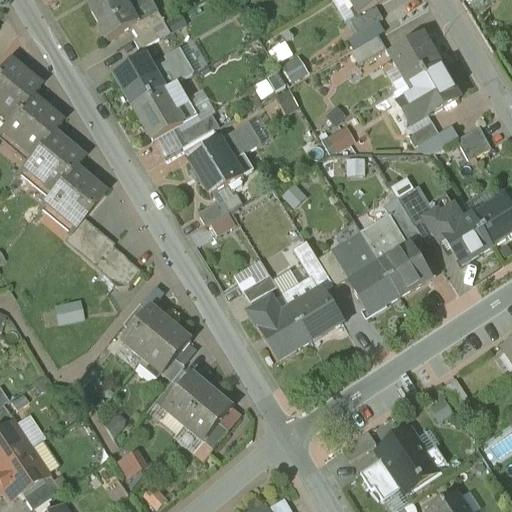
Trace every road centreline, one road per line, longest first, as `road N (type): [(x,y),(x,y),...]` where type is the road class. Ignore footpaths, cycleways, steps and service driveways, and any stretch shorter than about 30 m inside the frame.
road 1 (residential): [(289,445),(18,0)]
road 2 (residential): [(289,445),(511,300)]
road 3 (residential): [(511,117),(442,0)]
